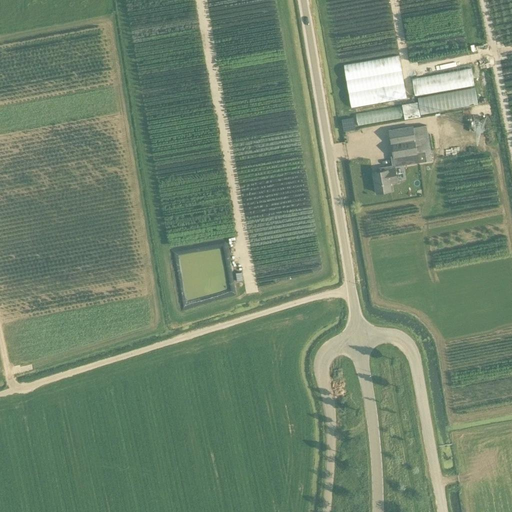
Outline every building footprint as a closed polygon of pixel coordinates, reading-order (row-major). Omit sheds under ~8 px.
[(343,65),(350,107),(406,98),(399,55),(343,65)] [(417,102),(401,105),(404,119),(420,117),(417,102)] [(352,116),(340,119),(343,130),(355,127),(352,116)] [(432,161),(426,126),(412,127),(412,126),(388,130),(392,156),(390,157),(392,166),(379,168),(380,172),(372,173),(376,193),(391,190),(390,184),(397,182),(395,167),(432,161)] [(447,163),(448,179),(465,178),(463,162),(447,163)]
